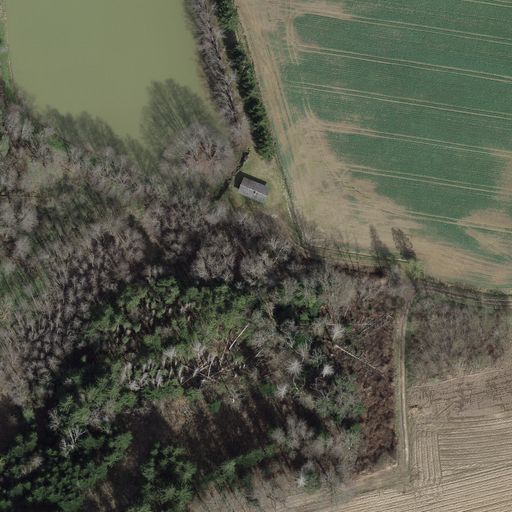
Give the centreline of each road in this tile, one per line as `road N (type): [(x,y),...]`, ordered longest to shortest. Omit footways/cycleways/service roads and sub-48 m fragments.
road 1 (track): [(410,285),(398,309),(401,481),(278,511)]
road 2 (track): [(410,285),(384,261),(307,250),(272,218),(225,197)]
